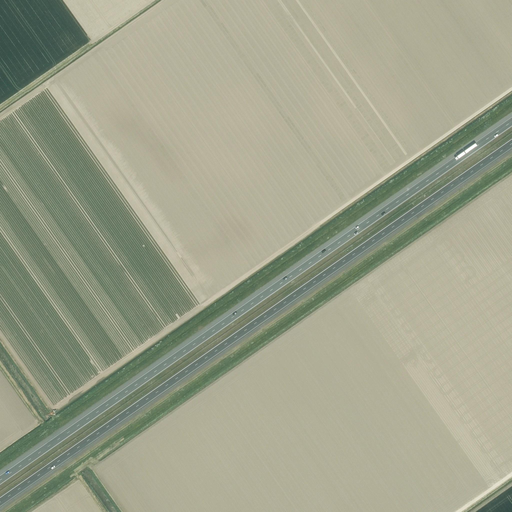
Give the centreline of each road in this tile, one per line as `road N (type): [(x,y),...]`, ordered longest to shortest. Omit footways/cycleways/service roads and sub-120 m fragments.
road 1 (motorway): [(0,502),(511,142)]
road 2 (motorway): [(511,121),(0,480)]
road 3 (track): [(511,88),(319,223)]
